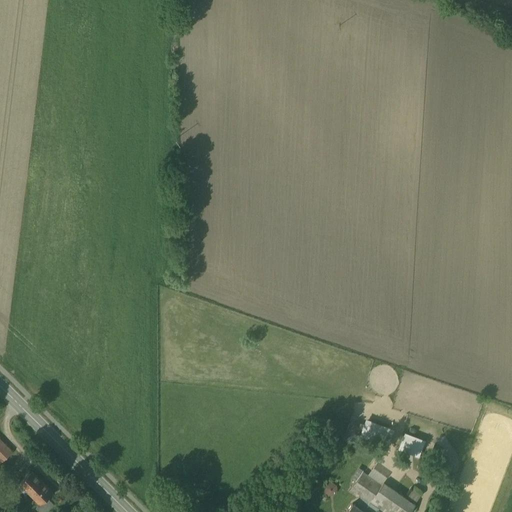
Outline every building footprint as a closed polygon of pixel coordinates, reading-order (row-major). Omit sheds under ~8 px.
[(364,424),(351,419),(344,438),(357,443),(361,432),(386,441),(391,427),(366,418),(364,424)] [(420,456),(427,439),(405,431),(399,449),(420,456)] [(1,441),(0,441),(0,459),(2,462),(12,452),(1,441)] [(31,470),(19,482),(30,493),(42,481),(31,470)] [(402,495),(383,482),(381,485),(362,472),(351,488),(370,501),(379,508),(383,502),(392,509),(402,495)] [(260,477),(252,486),(257,490),(265,482),(260,477)] [(42,481),(30,493),(40,503),(36,507),(40,511),(45,511),(54,503),(47,497),(52,492),(42,481)] [(326,494),(338,493),(337,482),(325,482),(326,494)] [(402,495),(392,509),(396,511),(408,511),(414,504),(402,495)] [(363,511),(352,503),(346,511),(376,511),(379,508),(370,501),(363,511)] [(390,511),(392,509),(383,502),(379,508),(385,511),(390,511)]
